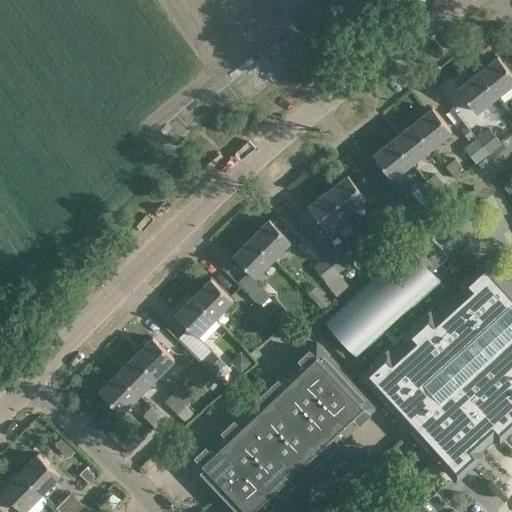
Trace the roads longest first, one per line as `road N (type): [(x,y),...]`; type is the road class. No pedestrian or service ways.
road 1 (tertiary): [(28,381),(172,238),(467,0)]
road 2 (residential): [(163,511),(28,381)]
